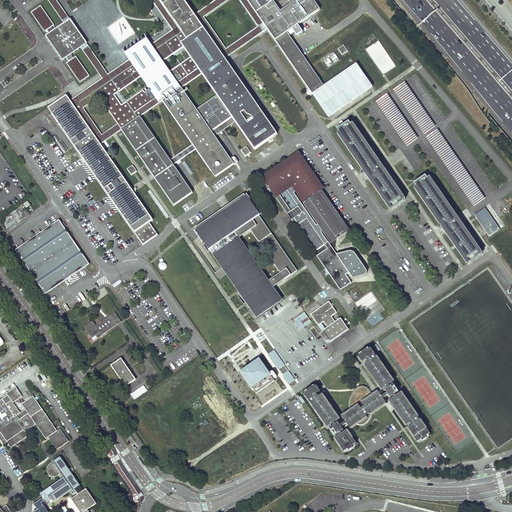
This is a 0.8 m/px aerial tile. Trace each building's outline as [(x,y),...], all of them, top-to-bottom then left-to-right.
[(67,21),(70,19),(56,0),(48,0),(64,23),(67,21)] [(159,0),(152,0),(173,30),(152,45),(153,47),(155,50),(182,32),(179,29),(159,0)] [(159,0),(179,29),(182,32),(187,39),(203,26),(196,17),(195,15),(184,0),(159,0)] [(196,17),(203,26),(225,58),(269,29),(254,8),(248,0),(215,0),(195,15),(196,17)] [(248,0),(254,8),(269,29),(276,40),(287,32),(320,9),(313,0),(248,0)] [(40,5),(31,12),(44,31),(45,31),(47,30),(49,33),(47,34),(45,36),(62,61),(66,58),(68,61),(66,63),(79,82),(89,76),(76,56),(73,58),(71,55),(81,48),(84,46),(86,44),(70,19),(67,21),(64,23),(56,28),(54,30),(51,26),(53,25),(54,25),(40,5)] [(255,150),(277,134),(225,58),(203,26),(187,39),(182,42),(185,46),(191,57),(202,73),(217,95),(196,109),(212,132),(232,117),(234,120),(236,122),(255,150)] [(163,61),(185,46),(182,42),(187,39),(182,32),(155,50),(153,47),(152,45),(148,40),(148,39),(142,43),(141,43),(130,51),(125,54),(129,60),(131,62),(134,66),(96,92),(100,98),(118,124),(120,127),(122,129),(140,117),(159,103),(163,100),(181,88),(202,73),(191,57),(170,71),(163,61)] [(304,56),(287,32),(276,40),(311,91),(313,93),(324,85),(304,56)] [(396,66),(379,40),(365,49),(382,75),(396,66)] [(120,127),(118,124),(102,135),(83,108),(80,103),(96,92),(134,66),(131,62),(129,60),(108,75),(86,44),(81,48),(98,73),(102,78),(70,100),(99,141),(100,143),(106,140),(113,135),(116,133),(121,130),(122,129),(120,127)] [(348,51),(344,45),(338,48),(342,54),(348,51)] [(322,60),(327,67),(339,60),(334,52),(322,60)] [(247,66),(255,79),(269,70),(261,57),(247,66)] [(313,93),(329,116),(372,86),(356,63),(324,85),(313,93)] [(406,81),(394,89),(424,136),(436,128),(406,81)] [(215,177),(234,164),(215,136),(214,134),(212,132),(196,109),(181,88),(163,100),(195,148),(215,177)] [(405,148),(417,141),(390,93),(377,101),(405,148)] [(70,100),(67,95),(48,108),(53,115),(143,245),(158,235),(149,222),(153,220),(136,195),(131,187),(105,150),(100,143),(99,141),(70,100)] [(174,205),(192,193),(173,165),(172,163),(140,117),(122,129),(154,176),(155,178),(174,205)] [(225,129),(236,122),(234,120),(232,117),(212,132),(214,134),(215,136),(225,129)] [(349,121),(338,129),(365,169),(373,180),(390,205),(402,196),(378,163),(349,121)] [(427,136),(472,208),(484,201),(440,128),(427,136)] [(247,146),(241,150),(246,156),(251,152),(247,146)] [(336,237),(341,234),(342,236),(350,231),(322,191),(324,189),(298,152),(262,177),(314,252),(325,245),(329,243),(321,232),(324,230),(331,241),(336,237)] [(137,171),(133,165),(127,169),(131,175),(133,174),(135,172),(137,171)] [(478,251),(425,176),(414,184),(467,258),(478,251)] [(275,290),(274,289),(273,287),(297,271),(275,239),(254,208),(255,206),(247,194),(229,206),(230,207),(213,219),(212,218),(195,229),(199,235),(198,236),(202,243),(204,242),(222,268),(226,274),(238,290),(256,317),(281,300),(275,290)] [(501,228),(487,208),(476,215),(490,236),(501,228)] [(37,235),(15,250),(45,294),(89,263),(59,220),(41,232),(39,231),(36,233),(37,235)] [(327,248),(316,255),(329,274),(340,290),(351,282),(347,274),(349,273),(353,278),(365,276),(366,274),(367,273),(367,271),(367,270),(366,269),(356,254),(355,252),(353,251),(350,250),(337,254),(336,254),(335,253),(332,248),(329,243),(325,245),(327,248)] [(159,259),(160,262),(159,263),(158,265),(158,266),(159,267),(160,269),(161,269),(163,270),(165,269),(166,268),(167,266),(166,264),(166,263),(165,262),(163,261),(162,259),(161,259),(159,259)] [(337,313),(329,301),(310,314),(318,325),(324,322),(328,327),(325,329),(325,328),(323,329),(324,330),(322,331),(323,333),(328,340),(330,342),(348,329),(340,317),(337,319),(338,320),(335,322),(331,316),(337,313)] [(118,324),(121,321),(114,312),(111,314),(118,324)] [(102,335),(118,324),(111,314),(95,325),(93,321),(84,327),(89,334),(92,338),(100,333),(102,335)] [(381,314),(369,320),(371,325),(384,320),(381,314)] [(102,335),(100,333),(92,338),(94,341),(102,335)] [(387,392),(381,396),(382,397),(383,398),(388,394),(390,397),(393,395),(394,396),(389,400),(406,425),(410,422),(411,424),(412,425),(408,427),(410,430),(414,436),(418,441),(422,438),(423,440),(427,437),(426,435),(430,433),(426,427),(401,392),(396,395),(395,393),(399,391),(393,383),(390,386),(388,384),(394,381),(370,348),(367,350),(366,349),(361,352),(362,353),(358,356),(362,362),(366,359),(367,361),(368,362),(364,364),(382,389),(387,386),(388,387),(385,389),(387,392)] [(294,379),(288,371),(284,366),(274,351),(269,355),(279,369),(283,375),(289,383),(294,380),(294,379)] [(121,358),(111,365),(126,386),(136,379),(130,371),(127,367),(121,358)] [(250,366),(241,372),(256,394),(274,381),(259,360),(250,366)] [(131,394),(134,399),(146,390),(143,385),(131,394)] [(347,423),(346,421),(340,425),(338,422),(335,424),(334,422),(339,419),(338,417),(322,394),(318,396),(316,393),(320,391),(316,385),(312,388),(311,387),(307,390),(308,391),(304,394),(308,400),(308,399),(327,427),(332,423),(334,425),(330,428),(335,435),(339,433),(340,434),(335,438),(336,439),(341,446),(340,446),(344,451),(348,449),(349,450),(353,447),(352,446),(357,443),(354,439),(353,437),(352,438),(347,429),(342,433),(341,431),(343,429),(341,427),(347,423)] [(30,428),(35,424),(46,439),(48,437),(49,439),(57,450),(69,441),(60,429),(57,431),(33,396),(22,404),(26,409),(20,413),(13,403),(22,396),(16,387),(6,394),(8,395),(0,400),(0,438),(4,444),(7,442),(11,447),(16,444),(27,437),(25,432),(30,428)] [(342,416),(346,421),(347,423),(350,428),(357,423),(359,424),(362,424),(364,423),(366,422),(367,420),(368,419),(370,417),(371,415),(371,413),(386,402),(383,398),(382,397),(381,396),(378,391),(372,395),(370,396),(369,394),(368,392),(367,390),(366,389),(364,388),(362,388),(361,388),(359,389),(357,390),(355,392),(354,395),(353,398),(352,401),(352,405),(352,409),(342,416)] [(264,404),(269,401),(265,394),(260,398),(264,404)] [(252,403),(257,409),(262,406),(258,399),(252,403)] [(89,511),(87,509),(96,503),(86,489),(78,494),(75,489),(80,485),(60,457),(53,462),(52,463),(50,464),(48,465),(47,467),(47,469),(47,471),(48,473),(49,475),(51,476),(53,477),(55,477),(57,476),(59,475),(61,479),(40,494),(48,506),(72,489),(73,491),(71,492),(72,495),(75,493),(76,495),(71,499),(80,511),(89,511)]
